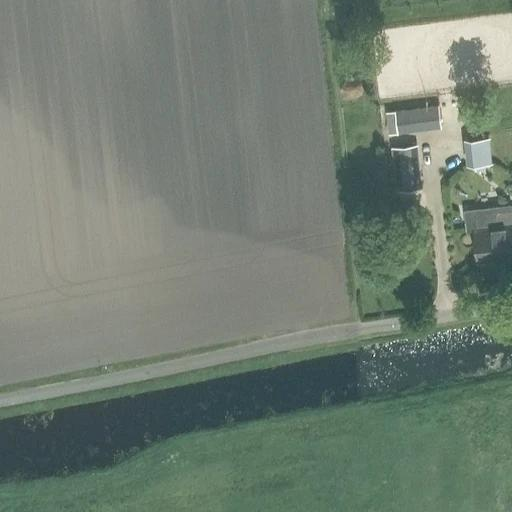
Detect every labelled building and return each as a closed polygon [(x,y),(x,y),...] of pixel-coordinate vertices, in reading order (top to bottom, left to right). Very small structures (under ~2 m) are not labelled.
[(438,104),(394,109),(395,111),(397,132),(441,128),(438,104)] [(395,111),(387,112),(389,133),(397,132),(395,111)] [(488,136),(462,139),(465,165),(491,162),(488,136)] [(416,144),(392,147),(396,191),(420,188),(416,144)] [(510,204),(462,210),(465,232),(475,231),(479,261),(495,259),(495,260),(506,258),(506,257),(511,256),(511,209),(510,204)]
